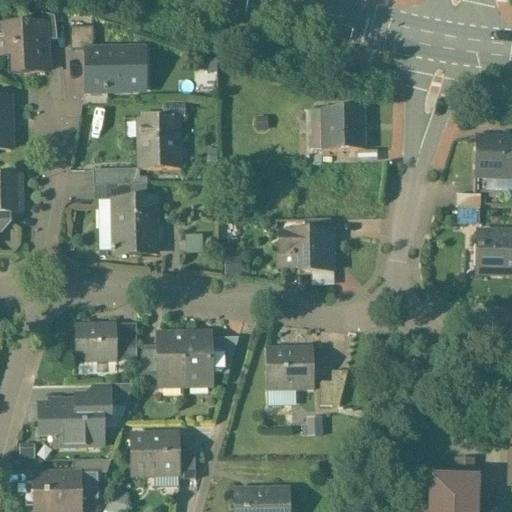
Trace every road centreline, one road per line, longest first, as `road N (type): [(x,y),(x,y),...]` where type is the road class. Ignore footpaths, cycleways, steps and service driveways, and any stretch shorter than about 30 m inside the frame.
road 1 (residential): [(37,286),(389,319)]
road 2 (residential): [(446,43),(389,319)]
road 3 (secondary): [(446,43),(268,0)]
road 4 (residential): [(65,110),(37,286)]
road 5 (residential): [(37,286),(0,424)]
road 6 (residential): [(389,319),(511,325)]
